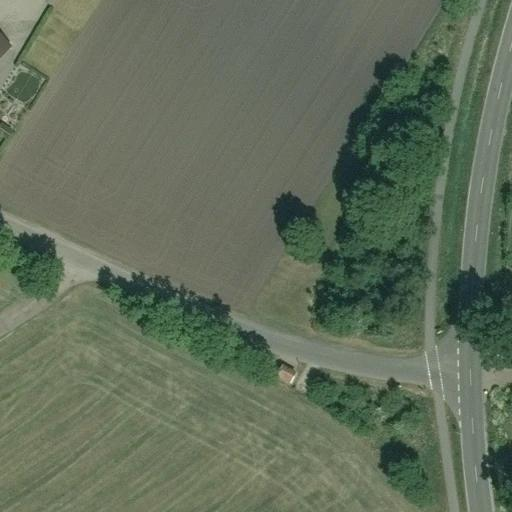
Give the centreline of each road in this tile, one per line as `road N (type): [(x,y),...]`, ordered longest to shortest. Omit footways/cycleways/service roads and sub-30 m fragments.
road 1 (residential): [(0,221),(249,336),(376,368),(471,375)]
road 2 (tertiary): [(511,45),(484,171),(471,375)]
road 3 (tertiary): [(471,375),(479,511)]
